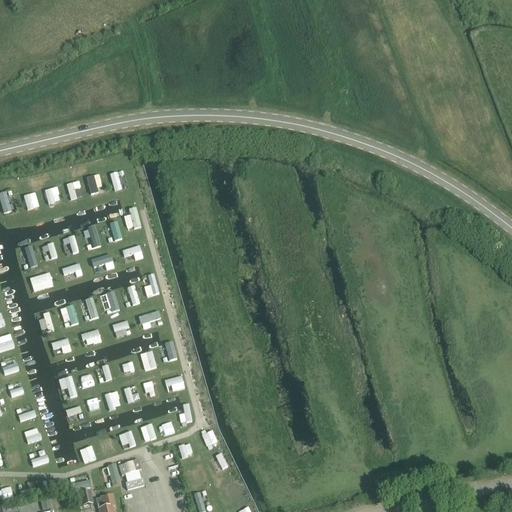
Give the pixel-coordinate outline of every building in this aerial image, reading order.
[(118,193),(125,191),(120,173),(112,175),(118,193)] [(96,177),(86,180),(90,192),(100,190),(96,177)] [(71,187),(64,188),(67,203),(73,202),(71,187)] [(54,189),(42,193),(45,207),(52,206),(50,199),(56,197),(54,189)] [(0,215),(10,214),(6,194),(0,194),(0,215)] [(21,198),(24,212),(36,210),(33,195),(21,198)] [(115,225),(102,228),(106,242),(118,239),(115,225)] [(80,232),(81,237),(87,236),(89,251),(93,250),(90,231),(80,232)] [(69,256),(77,254),(71,238),(64,240),(69,256)] [(46,243),(38,246),(45,264),(53,261),(46,243)] [(120,260),(130,257),(132,263),(140,260),(137,248),(119,253),(120,260)] [(30,253),(23,255),(27,267),(33,265),(30,253)] [(91,268),(109,264),(108,257),(90,261),(91,268)] [(76,266),(59,271),(62,282),(79,277),(76,266)] [(29,288),(49,282),(46,275),(27,281),(29,288)] [(144,300),(154,297),(149,276),(139,279),(141,287),(140,287),(144,300)] [(124,307),(135,305),(132,291),(120,293),(122,301),(123,300),(124,307)] [(103,315),(115,311),(111,297),(99,301),(103,315)] [(95,317),(88,301),(81,304),(87,317),(81,320),(82,323),(95,317)] [(70,308),(63,311),(69,327),(76,324),(70,308)] [(144,315),(135,317),(137,327),(146,325),(144,315)] [(109,327),(113,340),(128,336),(124,323),(109,327)] [(96,333),(78,336),(80,348),(98,345),(96,333)] [(0,338),(0,353),(12,350),(8,336),(0,338)] [(49,345),(50,352),(58,350),(60,356),(68,354),(65,341),(49,345)] [(161,347),(165,361),(172,359),(168,345),(161,347)] [(141,373),(153,370),(149,354),(137,356),(141,373)] [(120,378),(127,377),(125,363),(118,364),(120,378)] [(0,370),(0,371),(2,378),(17,373),(14,366),(0,370)] [(100,375),(102,384),(109,382),(105,367),(92,371),(94,377),(100,375)] [(80,375),(83,389),(90,388),(86,373),(80,375)] [(161,383),(162,389),(167,388),(169,394),(182,391),(178,378),(161,383)] [(61,381),(66,401),(74,398),(69,379),(61,381)] [(147,384),(140,385),(143,403),(150,402),(147,384)] [(125,406),(132,403),(126,390),(119,392),(125,406)] [(109,400),(114,398),(113,393),(101,397),(106,414),(113,412),(109,400)] [(10,400),(12,405),(25,400),(23,395),(10,400)] [(90,406),(96,404),(94,399),(82,403),(87,418),(94,416),(90,406)] [(17,424),(34,419),(31,412),(15,418),(17,424)] [(168,422),(161,424),(166,436),(172,434),(168,422)] [(138,437),(140,444),(153,441),(149,426),(142,428),(144,436),(138,437)] [(0,433),(0,441),(0,446),(12,445),(11,432),(0,433)] [(121,451),(132,448),(128,434),(120,436),(121,437),(116,438),(117,444),(119,444),(121,451)] [(23,440),(25,446),(39,442),(37,436),(23,440)] [(108,439),(102,441),(104,450),(99,452),(101,458),(113,455),(108,439)] [(179,460),(188,457),(184,447),(175,450),(179,460)] [(31,462),(33,469),(48,465),(46,457),(31,462)] [(115,467),(117,476),(132,474),(130,465),(115,467)] [(112,486),(117,485),(111,466),(99,470),(100,474),(106,472),(107,477),(101,479),(105,491),(112,489),(112,486)] [(187,489),(197,486),(193,471),(182,474),(187,489)] [(139,479),(122,483),(124,491),(141,487),(139,479)] [(223,495),(224,495),(226,501),(238,497),(233,483),(220,488),(223,495)] [(0,498),(10,497),(8,484),(0,485),(0,498)] [(33,490),(17,494),(18,500),(34,496),(33,490)] [(78,494),(81,508),(93,505),(90,492),(78,494)] [(202,493),(190,496),(193,511),(204,511),(206,511),(202,493)] [(96,501),(98,510),(98,511),(113,511),(112,508),(114,507),(112,496),(100,499),(100,500),(96,501)]
